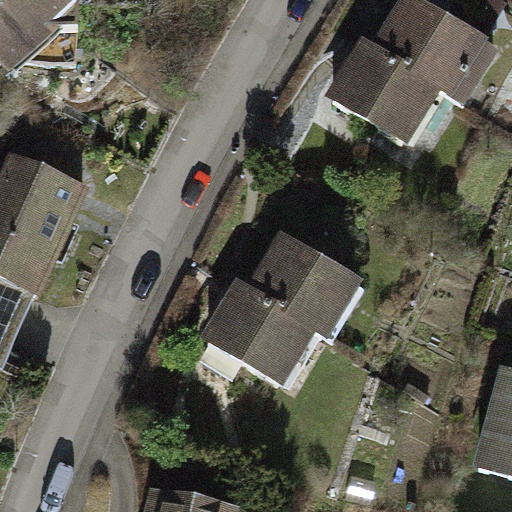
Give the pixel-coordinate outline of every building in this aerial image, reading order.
[(0,0),(0,67),(13,82),(85,8),(77,0),(0,0)] [(424,0),(407,0),(378,47),(441,88),(468,105),(503,50),(424,0)] [(405,145),(441,88),(378,47),(363,38),(327,95),(405,145)] [(0,176),(0,366),(1,367),(33,295),(47,301),(95,194),(14,158),(5,178),(0,176)] [(250,287),(320,332),(332,340),(368,284),(286,231),(250,287)] [(320,332),(250,287),(239,280),(202,339),(283,391),(320,332)] [(511,367),(505,365),(476,468),(511,478),(511,367)] [(241,511),(242,509),(152,491),(147,511),(241,511)]
